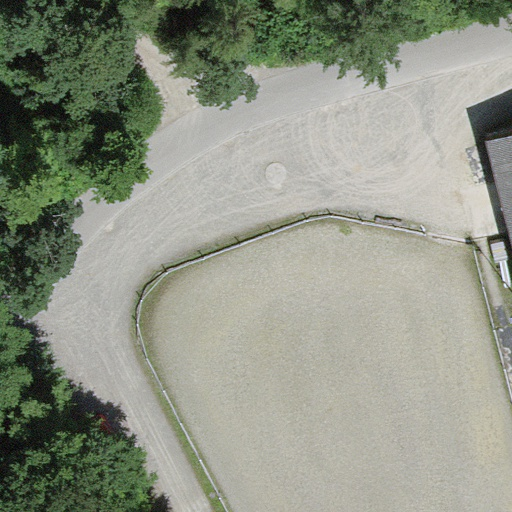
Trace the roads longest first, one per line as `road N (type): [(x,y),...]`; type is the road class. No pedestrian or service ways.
road 1 (unclassified): [(511,21),(235,114),(91,241),(0,349)]
road 2 (track): [(197,511),(91,241)]
road 3 (track): [(235,114),(53,0)]
